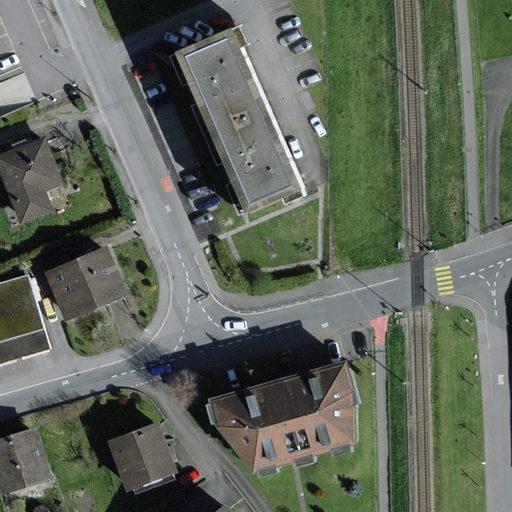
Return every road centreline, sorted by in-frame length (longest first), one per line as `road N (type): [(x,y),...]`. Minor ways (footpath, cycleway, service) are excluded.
road 1 (residential): [(201,349),(173,241),(75,0)]
road 2 (residential): [(480,262),(201,349)]
road 3 (residential): [(480,262),(497,342),(507,511)]
road 4 (residential): [(201,349),(0,407)]
